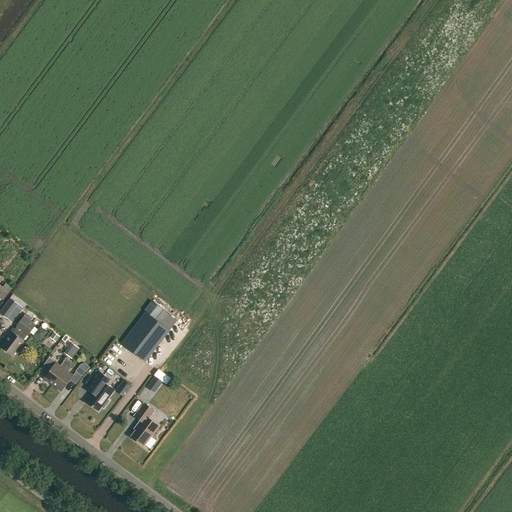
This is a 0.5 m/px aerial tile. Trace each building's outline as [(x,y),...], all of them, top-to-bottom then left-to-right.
[(3,286),(0,284),(0,298),(2,300),(12,287),(5,283),(3,286)] [(0,313),(12,323),(22,309),(9,299),(0,311),(0,313)] [(146,312),(155,319),(163,309),(152,301),(145,311),(146,312)] [(145,312),(120,343),(145,362),(169,330),(145,312)] [(1,345),(13,354),(23,341),(22,340),(27,333),(28,334),(35,324),(24,316),(17,325),(18,326),(13,333),(11,332),(1,345)] [(71,343),(64,353),(71,358),(79,349),(71,343)] [(43,378),(52,384),(70,360),(66,357),(60,365),(55,362),(43,378)] [(52,384),(61,391),(73,375),(68,371),(74,363),(70,360),(52,384)] [(85,372),(79,367),(75,371),(82,376),(85,372)] [(86,402),(98,411),(101,407),(103,408),(109,401),(107,399),(114,390),(106,384),(110,379),(100,372),(86,390),(92,394),(86,402)] [(154,393),(162,382),(155,376),(146,387),(154,393)] [(144,403),(134,415),(141,420),(139,423),(140,424),(131,436),(143,445),(158,425),(148,418),(154,410),(144,403)]
